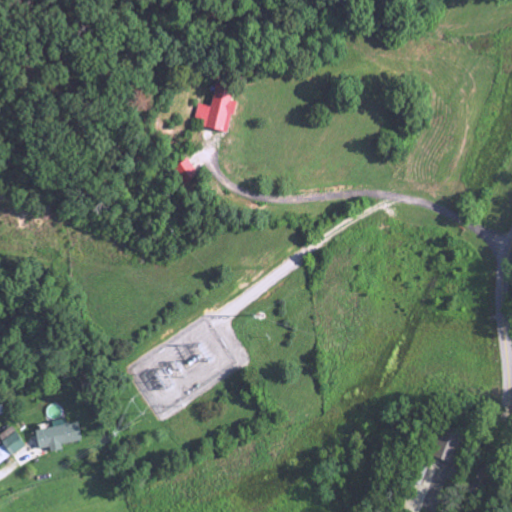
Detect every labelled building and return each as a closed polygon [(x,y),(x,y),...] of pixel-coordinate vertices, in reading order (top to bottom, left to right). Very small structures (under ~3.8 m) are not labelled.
[(195,119),(205,121),(203,128),(229,134),(238,95),(216,90),(212,108),(198,105),(195,119)] [(176,169),(187,184),(200,175),(189,160),(176,169)] [(77,423),(66,425),(65,420),(51,423),(52,428),(34,432),(38,452),(81,443),(77,423)] [(0,435),(0,464),(25,447),(11,428),(0,435)] [(465,439),(438,430),(430,457),(457,466),(465,439)]
